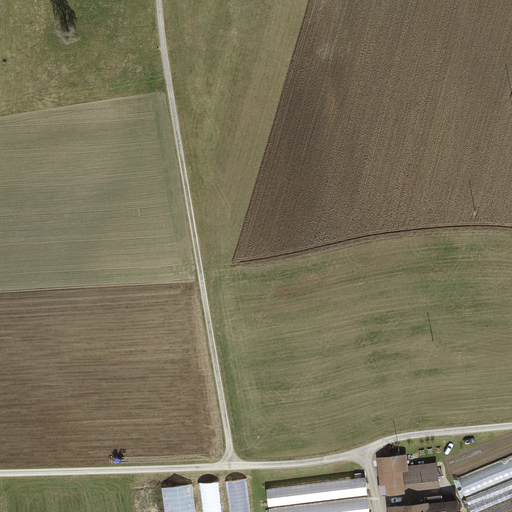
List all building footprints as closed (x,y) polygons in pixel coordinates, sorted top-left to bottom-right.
[(381,460),(384,495),(440,491),(439,478),(445,477),(444,469),(439,469),(438,466),(412,469),(411,457),(381,460)] [(511,460),(456,482),(463,498),(511,478),(511,460)] [(250,511),(246,478),(227,481),(230,511),(250,511)] [(221,511),(217,480),(199,483),(203,511),(221,511)] [(367,480),(269,493),(271,509),(369,496),(367,480)] [(511,482),(466,501),(468,508),(511,490),(511,482)] [(163,487),(166,511),(197,511),(194,483),(163,487)] [(158,511),(155,485),(132,488),(135,511),(158,511)] [(511,493),(470,511),(469,511),(485,511),(511,501),(511,493)] [(371,511),(370,499),(271,511),(371,511)] [(461,511),(461,501),(392,509),(392,511),(461,511)] [(511,503),(490,511),(507,511),(511,510),(511,503)]
